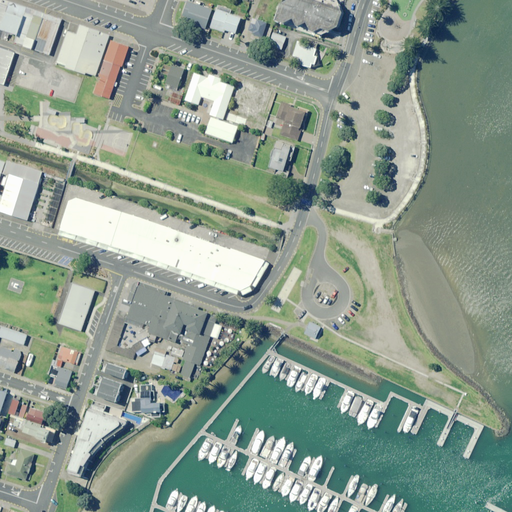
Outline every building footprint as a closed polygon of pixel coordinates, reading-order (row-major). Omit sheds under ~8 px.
[(27,6),(10,0),(9,0),(0,26),(18,32),(27,6)] [(0,0),(0,27),(0,26),(9,0),(0,0)] [(329,29),(338,25),(343,11),(341,6),(322,0),(283,0),(281,1),(275,18),(284,21),(293,17),(297,24),(299,25),(306,21),(311,31),(314,31),(321,33),(329,29)] [(211,10),(202,6),(195,4),(186,1),(181,15),(186,17),(185,21),(205,29),(211,10)] [(231,10),(217,5),(209,27),(224,32),(225,30),(236,33),(241,17),(229,14),(231,10)] [(44,12),(27,6),(18,32),(15,41),(32,47),(44,12)] [(61,18),(44,12),(32,47),(49,53),(61,18)] [(252,32),(252,34),(262,37),(267,23),(252,18),(248,31),(252,32)] [(77,32),(68,29),(57,61),(96,74),(108,37),(110,34),(80,23),(77,32)] [(285,37),(273,33),(269,46),(281,50),(285,37)] [(129,45),(111,40),(94,93),(110,98),(121,64),(122,65),(129,45)] [(316,48),(296,42),(290,62),(311,68),(312,64),(315,65),(317,57),(314,56),(316,48)] [(15,51),(0,45),(0,81),(4,83),(15,51)] [(171,67),(164,64),(161,73),(168,75),(164,84),(177,88),(184,68),(172,64),(171,67)] [(223,119),(226,112),(234,87),(221,82),(222,79),(209,75),(208,78),(194,73),(184,100),(198,105),(201,97),(214,101),(209,115),(211,116),(223,119)] [(238,81),(233,95),(244,98),(242,104),(238,103),(237,107),(260,114),(267,91),(238,81)] [(182,95),(173,92),(170,101),(179,105),(182,95)] [(295,106),(281,101),(275,117),(284,121),(279,135),(297,141),(301,131),(308,111),(295,106)] [(235,123),(237,116),(227,112),(225,119),(235,123)] [(237,116),(235,123),(244,126),(247,119),(237,116)] [(265,118),(259,116),(255,126),(262,129),(265,118)] [(222,121),(211,117),(205,133),(232,143),(238,126),(222,121)] [(295,146),(292,146),(277,141),(274,149),(273,149),(270,157),(272,158),(269,167),(284,171),(287,160),(290,161),(295,146)] [(0,210),(27,219),(42,171),(7,160),(3,172),(2,171),(5,160),(0,158),(0,210)] [(78,197),(69,199),(60,229),(136,252),(240,289),(250,285),(264,260),(142,217),(78,197)] [(127,300),(132,301),(153,290),(165,294),(167,290),(139,279),(133,283),(127,300)] [(95,290),(72,282),(58,323),(81,330),(95,290)] [(132,301),(126,317),(144,323),(150,325),(148,332),(151,333),(149,340),(154,342),(157,335),(175,342),(177,338),(182,340),(182,341),(188,343),(182,359),(185,360),(180,374),(190,377),(195,363),(200,365),(210,335),(215,323),(217,316),(218,315),(208,312),(198,308),(198,306),(165,294),(153,290),(132,301)] [(142,328),(144,323),(126,317),(117,313),(105,349),(133,359),(136,352),(150,343),(147,338),(141,341),(141,340),(127,349),(117,345),(125,322),(142,328)] [(320,327),(309,322),(304,332),(315,338),(320,327)] [(222,325),(215,323),(210,335),(217,338),(222,325)] [(27,334),(2,326),(0,331),(0,336),(23,344),(27,334)] [(11,350),(1,346),(0,348),(0,364),(15,370),(21,354),(20,350),(14,348),(13,352),(11,351),(11,350)] [(78,351),(61,346),(57,358),(62,360),(60,366),(72,370),(78,351)] [(184,351),(173,348),(171,353),(182,357),(184,351)] [(163,367),(166,358),(154,354),(151,363),(163,367)] [(166,358),(163,367),(171,370),(173,363),(175,358),(167,355),(166,358)] [(125,376),(128,377),(129,372),(127,371),(128,368),(108,362),(105,372),(125,378),(125,376)] [(173,363),(171,370),(180,373),(182,366),(180,365),(173,363)] [(66,389),(72,371),(58,366),(56,370),(59,370),(54,385),(66,389)] [(119,394),(120,390),(123,391),(124,386),(122,386),(122,383),(103,377),(98,395),(116,401),(117,400),(120,401),(122,395),(119,394)] [(141,411),(141,413),(151,413),(151,417),(160,417),(160,413),(161,413),(165,413),(165,403),(161,403),(151,403),(151,401),(152,401),(155,401),(155,391),(152,391),(152,385),(141,385),(141,399),(135,399),(135,401),(131,401),(131,411),(141,411)] [(20,401),(13,399),(8,415),(15,417),(20,401)] [(92,404),(90,410),(89,409),(68,469),(68,472),(81,476),(85,465),(92,453),(97,448),(109,436),(123,426),(126,423),(127,422),(127,421),(126,419),(125,419),(120,417),(103,411),(104,408),(92,404)] [(46,412),(31,407),(27,419),(42,424),(46,412)] [(20,420),(15,418),(13,425),(17,426),(17,427),(23,429),(23,431),(35,436),(35,437),(37,438),(46,441),(51,442),(55,429),(42,425),(33,422),(25,419),(24,421),(20,420)] [(16,441),(6,438),(4,444),(14,447),(16,441)] [(35,454),(20,449),(14,465),(8,463),(5,473),(27,480),(35,454)]
